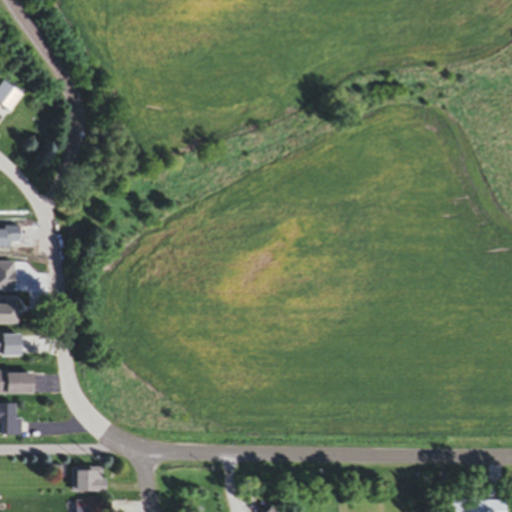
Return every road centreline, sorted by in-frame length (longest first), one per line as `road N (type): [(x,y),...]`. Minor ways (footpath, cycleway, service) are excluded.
road 1 (residential): [(144,450),(511,457)]
road 2 (residential): [(144,450),(104,434),(75,400),(62,352),(53,245),(31,198),(0,162)]
